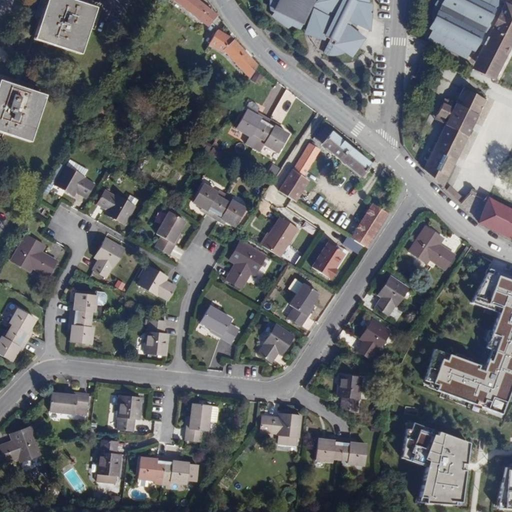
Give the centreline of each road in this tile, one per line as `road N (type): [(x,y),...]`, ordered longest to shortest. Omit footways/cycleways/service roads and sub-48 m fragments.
road 1 (residential): [(176,381),(263,391),(289,382),(423,191)]
road 2 (tertiary): [(381,150),(268,61),(219,0)]
road 3 (unknown): [(326,106),(275,191),(337,237)]
road 4 (residential): [(52,367),(50,298),(82,237),(70,230)]
road 5 (residential): [(381,150),(399,0)]
road 6 (residential): [(176,381),(182,309),(200,268),(193,264)]
road 7 (residential): [(52,367),(176,381)]
